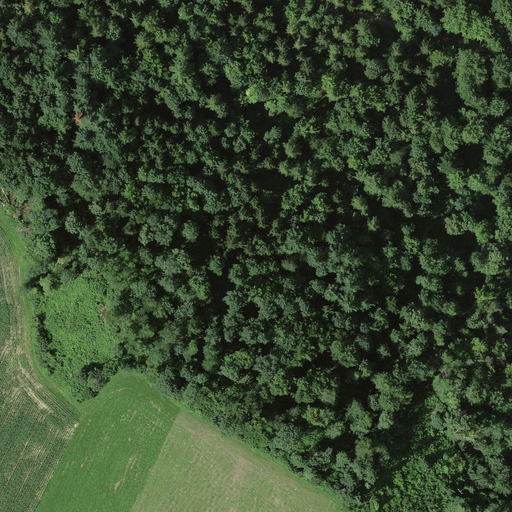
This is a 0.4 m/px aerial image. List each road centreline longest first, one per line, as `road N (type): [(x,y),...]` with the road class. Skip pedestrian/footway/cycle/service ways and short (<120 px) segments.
road 1 (track): [(148,0),(238,95),(423,232)]
road 2 (track): [(511,54),(301,0)]
